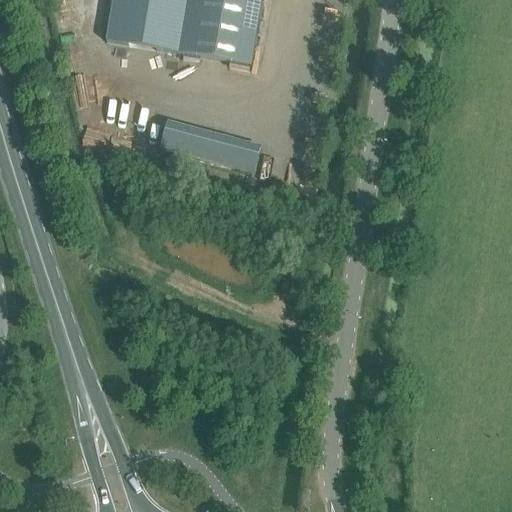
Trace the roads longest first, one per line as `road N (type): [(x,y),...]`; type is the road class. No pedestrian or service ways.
road 1 (unclassified): [(335,511),(332,424),(393,0)]
road 2 (primary): [(81,381),(0,122)]
road 3 (primary): [(140,511),(81,381)]
road 4 (primary): [(81,381),(107,511)]
